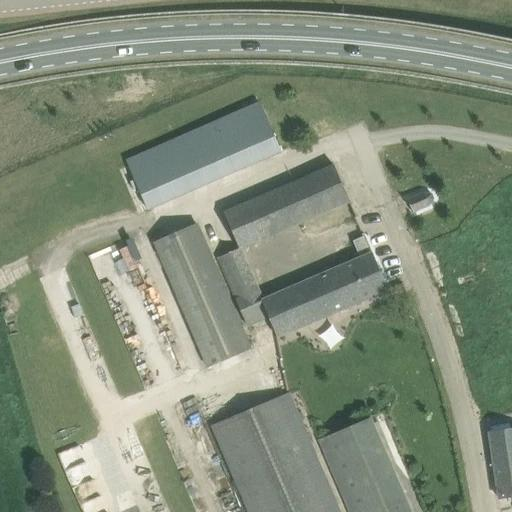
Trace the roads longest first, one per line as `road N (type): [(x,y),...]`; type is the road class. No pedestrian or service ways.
road 1 (primary): [(511,74),(372,49),(203,39),(0,63)]
road 2 (residential): [(484,511),(462,402),(360,142)]
